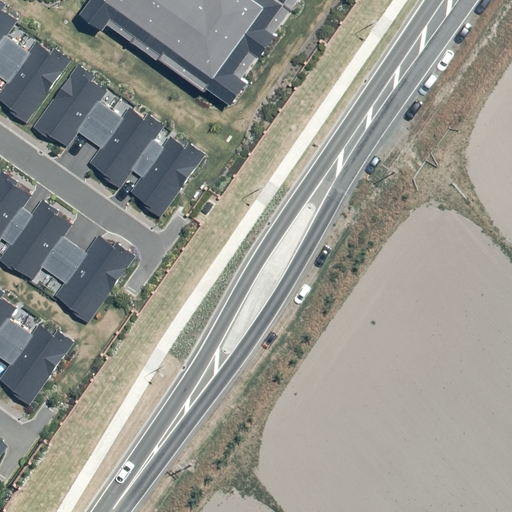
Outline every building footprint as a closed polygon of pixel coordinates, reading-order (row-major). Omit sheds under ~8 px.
[(97,0),(87,14),(108,29),(114,22),(211,92),(213,89),(237,106),(253,83),(247,79),(303,0),(97,0)] [(18,20),(0,7),(0,74),(7,79),(0,89),(0,100),(30,121),(74,59),(43,37),(33,52),(8,34),(18,20)] [(138,190),(170,212),(210,157),(180,135),(169,151),(158,143),(169,128),(139,107),(130,119),(103,100),(115,83),(82,60),(36,124),(72,150),(83,134),(106,150),(96,164),(129,188),(139,175),(145,180),(138,190)] [(35,196),(2,173),(0,176),(0,242),(5,235),(16,243),(5,257),(36,278),(44,266),(71,284),(60,301),(93,324),(138,259),(101,234),(91,250),(68,234),(77,220),(44,197),(34,210),(28,206),(35,196)] [(0,353),(18,365),(6,383),(34,402),(74,344),(58,333),(56,336),(40,325),(34,334),(13,319),(19,310),(2,299),(4,295),(0,292),(0,353)]
